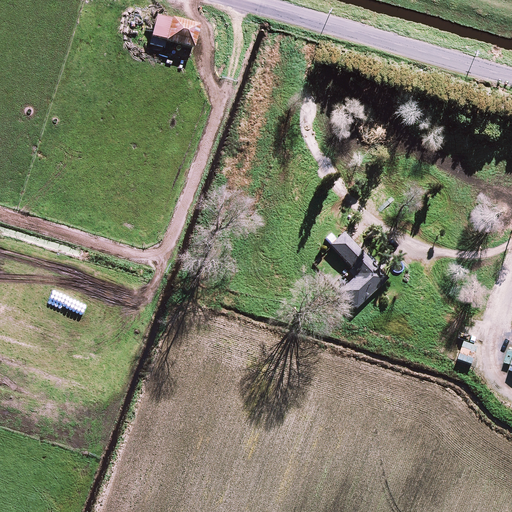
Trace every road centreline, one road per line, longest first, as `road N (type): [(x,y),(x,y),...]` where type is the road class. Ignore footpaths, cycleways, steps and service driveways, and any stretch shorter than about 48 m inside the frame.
road 1 (track): [(254,3),(175,265),(0,212)]
road 2 (unclassified): [(243,0),(511,77)]
